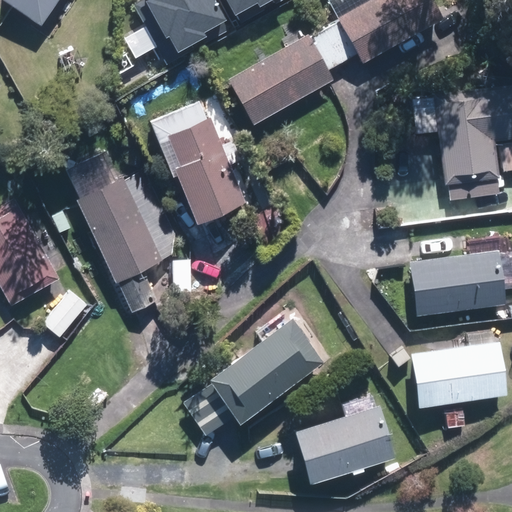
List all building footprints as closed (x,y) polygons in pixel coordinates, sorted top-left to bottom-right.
[(0,0),(0,12),(32,34),(55,0),(0,0)] [(144,0),(134,5),(147,28),(126,39),(136,57),(154,48),(160,59),(164,57),(167,63),(232,27),(217,0),(144,0)] [(419,0),(365,0),(213,82),(239,130),(327,83),(321,72),(350,57),(355,68),(433,27),(419,0)] [(227,0),(241,24),(283,0),(227,0)] [(511,109),(508,81),(401,97),(407,136),(429,132),(440,203),(495,195),(487,142),(511,138),(511,109)] [(150,141),(184,229),(240,207),(206,119),(150,141)] [(511,143),(492,147),(496,173),(511,170),(511,143)] [(141,166),(67,202),(122,315),(152,300),(138,272),(182,251),(141,166)] [(9,199),(0,204),(0,299),(6,310),(55,282),(9,199)] [(509,248),(399,262),(406,319),(497,307),(492,270),(511,267),(509,248)] [(67,289),(37,325),(57,341),(86,304),(67,289)] [(199,386),(176,402),(202,440),(316,363),(285,317),(194,379),(199,386)] [(493,341),(401,354),(408,408),(500,396),(493,341)] [(281,433),(296,484),(386,457),(367,394),(333,404),(336,416),(281,433)]
